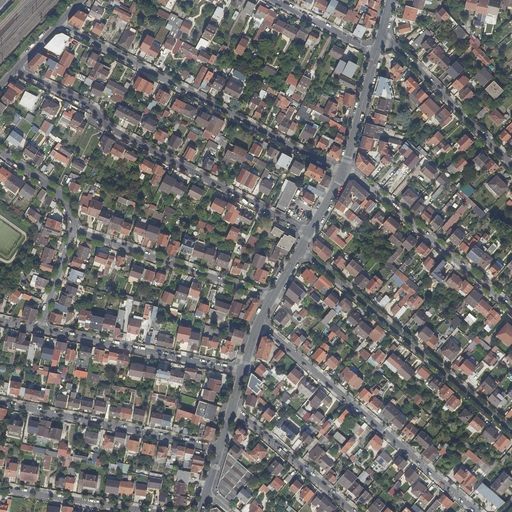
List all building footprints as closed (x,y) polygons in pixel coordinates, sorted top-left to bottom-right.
[(317,0),(314,6),(325,12),(330,4),(322,0),(317,0)] [(335,0),(331,0),(330,4),(325,12),(331,15),(332,13),(337,4),(338,1),(335,0)] [(368,6),(378,11),(379,4),(371,0),(369,5),(368,6)] [(415,0),(413,8),(417,9),(422,10),(425,0),(415,0)] [(476,11),(478,0),(466,0),(465,9),(476,11)] [(487,13),(489,1),(482,0),(478,0),(476,11),(475,13),(486,15),(487,13)] [(500,5),(500,2),(493,1),(493,0),(489,0),(489,1),(487,13),(498,15),(500,5)] [(511,0),(500,0),(500,2),(500,5),(501,5),(501,8),(506,9),(506,6),(511,7),(511,1),(511,0)] [(251,15),(256,5),(252,3),(251,4),(248,2),(243,11),(251,15)] [(133,14),(138,5),(133,3),(129,10),(120,6),(119,8),(128,13),(129,12),(133,14)] [(355,9),(349,20),(357,24),(359,19),(355,17),(361,5),(358,3),(355,9)] [(338,18),(343,20),(348,10),(337,4),(332,13),(339,17),(338,18)] [(254,16),(261,20),(263,17),(265,18),(269,10),(260,5),(255,14),(254,16)] [(93,6),(89,14),(99,19),(103,11),(97,8),(93,6)] [(413,8),(406,6),(403,19),(414,22),(417,9),(413,8)] [(120,18),(127,22),(129,20),(131,16),(115,7),(113,11),(121,16),(120,18)] [(218,18),(223,10),(219,7),(214,16),(218,18)] [(343,20),(347,23),(349,20),(355,9),(350,7),(348,10),(343,20)] [(367,8),(364,13),(376,19),(377,13),(367,8)] [(437,13),(446,21),(450,17),(449,15),(442,8),(437,13)] [(160,10),(157,15),(167,20),(170,15),(160,10)] [(265,18),(257,33),(261,35),(266,26),(272,29),(272,28),(277,19),(279,15),(273,12),(270,11),(269,10),(265,18)] [(79,11),(68,22),(80,29),(88,16),(79,11)] [(167,20),(174,24),(178,17),(171,13),(170,15),(167,20)] [(364,13),(352,34),(361,39),(367,27),(369,28),(371,22),(375,23),(376,19),(364,13)] [(287,25),(277,19),(272,28),(283,33),(287,26),(287,25)] [(181,27),(179,30),(187,34),(192,26),(184,21),(181,27)] [(93,32),(100,36),(106,25),(104,24),(103,26),(97,23),(93,32)] [(174,24),(168,34),(175,38),(179,30),(181,27),(174,24)] [(208,24),(202,37),(211,42),(218,29),(208,24)] [(410,31),(409,24),(398,27),(400,34),(410,31)] [(467,34),(461,28),(459,25),(452,32),(460,40),(467,34)] [(293,41),(298,31),(287,26),(283,33),(282,35),(293,41)] [(303,42),(309,31),(301,27),(295,38),(303,42)] [(416,50),(431,35),(426,30),(411,46),(416,50)] [(118,45),(126,49),(129,43),(131,43),(135,36),(126,31),(118,45)] [(246,31),(240,43),(246,46),(253,34),(246,31)] [(311,32),(305,44),(310,47),(313,42),(314,40),(317,41),(320,36),(311,32)] [(470,38),(475,43),(479,48),(480,43),(473,35),(473,32),(471,32),(470,38)] [(56,35),(44,47),(60,56),(70,37),(63,33),(56,35)] [(155,38),(147,34),(139,50),(147,54),(151,45),(155,38)] [(202,37),(195,49),(200,52),(202,49),(206,52),(211,42),(202,37)] [(429,38),(421,46),(429,54),(437,46),(429,38)] [(171,50),(175,42),(171,40),(170,41),(167,39),(163,46),(171,50)] [(472,51),(477,57),(478,56),(482,52),(480,48),(479,48),(475,43),(472,45),(475,49),(472,51)] [(151,45),(147,54),(155,59),(160,50),(151,45)] [(197,58),(199,54),(183,45),(180,50),(183,51),(180,56),(184,58),(186,53),(197,59),(197,58)] [(480,48),(482,52),(484,53),(486,52),(487,54),(490,51),(484,45),(480,48)] [(340,60),(345,52),(333,46),(329,55),(340,60)] [(429,54),(426,57),(434,65),(443,57),(442,55),(438,51),(440,49),(437,46),(429,54)] [(41,50),(38,53),(47,58),(56,63),(57,60),(48,56),(48,54),(41,50)] [(68,68),(74,56),(65,51),(59,63),(68,68)] [(210,57),(200,52),(199,54),(197,58),(206,63),(210,57)] [(28,69),(34,72),(43,61),(47,58),(38,53),(27,65),(28,69)] [(90,56),(84,53),(79,63),(92,69),(95,64),(99,56),(92,53),(90,56)] [(485,55),(480,59),(486,65),(490,61),(486,55),(485,55)] [(444,56),(437,64),(440,67),(441,67),(446,71),(452,65),(444,56)] [(54,70),(54,69),(57,63),(56,63),(47,58),(43,61),(50,65),(49,68),(54,70)] [(347,65),(340,61),(335,70),(341,74),(351,79),(356,69),(355,69),(357,65),(349,61),(347,65)] [(455,62),(452,65),(446,71),(454,80),(464,70),(455,62)] [(102,67),(95,64),(92,69),(89,75),(96,78),(97,76),(105,80),(108,73),(101,69),(102,67)] [(275,75),(277,68),(266,64),(263,71),(275,75)] [(397,76),(403,70),(397,64),(391,71),(397,76)] [(194,83),(196,84),(201,86),(206,76),(209,70),(203,66),(194,83)] [(239,66),(237,71),(238,71),(245,75),(247,76),(248,74),(242,71),(243,69),(239,66)] [(44,77),(49,79),(51,75),(54,70),(49,68),(44,77)] [(483,68),(475,76),(485,85),(493,77),(483,68)] [(181,76),(186,79),(190,71),(185,69),(181,76)] [(70,86),(74,79),(66,75),(62,83),(67,85),(67,84),(70,86)] [(206,76),(201,86),(208,90),(211,85),(208,83),(210,78),(206,76)] [(389,79),(380,76),(375,95),(382,96),(390,99),(391,95),(389,79)] [(459,79),(458,78),(452,85),(459,92),(468,82),(462,76),(459,79)] [(141,91),(146,81),(139,77),(133,88),(141,92),(141,91)] [(413,90),(418,86),(418,85),(410,77),(405,83),(409,88),(407,90),(410,93),(411,92),(413,90)] [(90,93),(101,98),(104,92),(106,88),(87,78),(84,83),(93,88),(90,93)] [(216,78),(212,87),(221,92),(225,82),(216,78)] [(354,87),(355,85),(342,78),(339,82),(355,90),(356,88),(354,87)] [(298,85),(296,88),(296,89),(304,93),(310,83),(301,79),(298,85)] [(123,89),(109,81),(106,88),(111,90),(122,96),(124,97),(130,86),(130,85),(126,83),(123,89)] [(154,85),(146,81),(141,91),(148,95),(150,92),(148,91),(149,89),(151,90),(154,85)] [(494,81),(488,87),(490,89),(488,90),(495,97),(503,90),(494,81)] [(11,82),(7,86),(21,95),(24,88),(16,83),(15,85),(11,82)] [(243,89),(238,86),(229,82),(224,92),(237,99),(243,89)] [(428,96),(418,86),(413,90),(411,92),(419,101),(417,103),(420,106),(424,103),(423,102),(428,96)] [(343,104),(352,107),(356,91),(348,87),(343,104)] [(106,88),(104,92),(109,94),(109,93),(113,95),(110,100),(114,102),(114,103),(116,104),(116,103),(120,105),(124,97),(122,96),(120,100),(119,99),(120,97),(110,92),(111,90),(106,88)] [(459,96),(466,104),(475,95),(467,88),(459,96)] [(12,109),(13,107),(9,105),(16,94),(10,89),(3,97),(0,95),(0,101),(7,106),(11,110),(12,109)] [(164,105),(169,95),(160,91),(155,100),(164,105)] [(257,109),(261,102),(258,100),(259,96),(257,95),(258,93),(256,92),(249,104),(257,109)] [(419,101),(411,92),(410,93),(407,96),(415,105),(417,103),(419,101)] [(28,107),(32,109),(34,110),(36,106),(34,105),(37,98),(26,93),(21,103),(25,106),(24,107),(27,109),(28,107)] [(293,94),(290,99),(293,100),(298,103),(300,98),(293,94)] [(278,97),(276,99),(277,99),(274,105),(278,107),(281,102),(284,103),(286,99),(278,95),(278,97)] [(390,99),(382,96),(378,109),(389,112),(393,99),(390,99)] [(420,106),(418,108),(430,119),(440,109),(429,97),(424,103),(420,106)] [(55,116),(59,106),(47,100),(42,109),(55,116)] [(181,114),(186,105),(176,100),(171,110),(180,115),(181,114)] [(335,109),(337,105),(329,101),(323,112),(331,117),(331,116),(333,117),(336,113),(333,111),(335,109)] [(257,109),(253,116),(258,119),(266,105),(261,102),(257,109)] [(303,105),(313,110),(313,111),(315,107),(308,103),(308,104),(304,102),(302,105),(303,105)] [(114,114),(126,120),(131,111),(119,105),(114,114)] [(197,110),(186,105),(181,114),(192,119),(197,110)] [(307,121),(313,110),(303,105),(302,105),(301,105),(296,115),(307,121)] [(478,114),(483,118),(488,113),(487,112),(491,108),(488,105),(478,114)] [(449,117),(451,115),(448,112),(449,111),(448,110),(447,110),(445,108),(434,119),(435,120),(436,119),(439,121),(442,118),(445,121),(449,117)] [(70,126),(77,112),(72,110),(70,115),(65,112),(60,121),(70,126)] [(505,119),(506,120),(509,117),(506,114),(503,117),(496,110),(489,116),(498,125),(502,122),(505,119)] [(126,120),(137,126),(142,117),(131,111),(126,120)] [(287,111),(286,112),(285,115),(280,124),(278,129),(286,133),(288,130),(290,126),(286,125),(292,113),(287,111)] [(81,134),(86,125),(82,123),(85,117),(77,112),(70,126),(78,130),(76,132),(81,134)] [(212,118),(200,112),(195,122),(207,128),(212,118)] [(11,121),(17,126),(23,117),(17,113),(11,121)] [(285,115),(280,113),(275,122),(280,124),(285,115)] [(374,119),(373,122),(372,123),(374,124),(380,125),(382,120),(386,121),(387,116),(375,113),(374,118),(373,117),(372,119),(374,119)] [(31,124),(35,117),(28,114),(26,119),(31,123),(31,124)] [(328,124),(331,120),(321,115),(319,119),(328,124)] [(202,137),(209,141),(209,140),(217,144),(221,136),(218,134),(225,122),(213,116),(212,118),(207,128),(202,137)] [(142,126),(154,132),(158,124),(146,118),(142,126)] [(47,135),(53,125),(44,120),(39,130),(47,135)] [(374,125),(367,123),(364,136),(373,139),(378,140),(382,141),(389,143),(403,147),(404,145),(406,143),(374,134),(375,131),(382,133),(384,128),(381,127),(374,125)] [(305,125),(299,136),(310,142),(316,131),(305,125)] [(333,141),(342,145),(346,128),(342,126),(333,141)] [(162,145),(167,135),(159,130),(155,139),(159,141),(158,143),(162,145)] [(505,130),(499,136),(505,142),(511,136),(508,133),(505,130)] [(190,131),(187,137),(195,141),(198,135),(191,132),(190,131)] [(433,143),(436,146),(444,138),(438,133),(430,140),(430,141),(428,144),(430,146),(433,143)] [(18,148),(24,140),(15,134),(10,142),(18,148)] [(457,142),(465,151),(473,143),(465,134),(457,142)] [(176,149),(181,139),(173,135),(168,145),(176,149)] [(47,139),(56,146),(58,143),(49,136),(47,139)] [(104,136),(100,144),(101,144),(109,148),(106,152),(104,156),(107,158),(109,153),(114,144),(115,142),(104,136)] [(373,139),(364,136),(361,148),(370,150),(371,147),(372,147),(373,146),(372,145),(372,143),(373,143),(374,141),(373,141),(373,139)] [(229,141),(221,137),(218,144),(225,148),(229,141)] [(320,140),(316,147),(325,151),(326,148),(329,149),(330,149),(333,142),(331,141),(330,142),(321,137),(320,140)] [(209,141),(205,148),(209,150),(211,147),(217,150),(219,146),(209,141)] [(379,152),(385,156),(388,153),(390,151),(387,149),(389,143),(382,141),(379,152)] [(409,146),(414,151),(416,149),(408,141),(406,143),(409,146)] [(447,152),(451,148),(448,145),(443,141),(435,149),(437,152),(440,150),(442,148),(446,151),(447,152)] [(50,154),(55,157),(57,153),(56,152),(61,145),(58,143),(56,146),(50,154)] [(407,148),(409,146),(406,143),(404,145),(405,146),(400,151),(407,158),(412,152),(407,148)] [(123,149),(114,144),(109,153),(119,157),(123,149)] [(258,157),(262,149),(254,144),(249,153),(258,157)] [(23,152),(33,159),(38,152),(28,145),(23,152)] [(229,150),(245,158),(245,159),(248,154),(245,153),(246,152),(232,145),(229,150)] [(334,159),(338,158),(340,150),(333,146),(331,149),(330,149),(329,149),(328,151),(330,152),(328,156),(334,159)] [(191,161),(196,152),(189,148),(184,157),(191,161)] [(282,155),(282,154),(271,148),(267,154),(274,159),(272,163),(276,166),(277,164),(282,155)] [(364,153),(360,149),(356,163),(358,167),(368,176),(375,168),(369,162),(362,156),(364,153)] [(414,151),(423,159),(425,157),(416,149),(414,151)] [(137,156),(124,150),(120,158),(123,159),(123,158),(134,164),(137,156)] [(236,160),(243,163),(245,158),(229,150),(228,150),(222,161),(230,166),(231,164),(234,165),(236,160)] [(55,157),(67,164),(70,157),(61,152),(59,154),(57,153),(55,157)] [(481,169),(489,160),(481,152),(473,160),(481,169)] [(385,156),(380,162),(386,166),(393,158),(388,153),(385,156)] [(291,160),(282,155),(277,164),(287,169),(291,160)] [(417,161),(419,159),(416,155),(413,158),(412,157),(407,162),(413,167),(417,162),(417,161)] [(38,166),(43,160),(37,156),(33,162),(38,166)] [(210,169),(215,160),(208,157),(203,167),(207,169),(207,168),(210,169)] [(430,162),(425,157),(423,159),(419,164),(424,168),(421,172),(430,180),(436,173),(427,165),(430,162)] [(456,175),(468,163),(463,158),(451,170),(456,175)] [(139,169),(149,174),(154,165),(144,160),(139,169)] [(492,173),(498,167),(491,160),(485,166),(492,173)] [(304,167),(295,161),(290,171),(299,176),(304,167)] [(82,171),(84,166),(78,163),(77,164),(73,162),(71,165),(82,171)] [(53,166),(50,164),(45,171),(49,173),(53,166)] [(310,164),(305,174),(321,183),(319,185),(326,189),(331,179),(329,177),(325,175),(326,172),(310,164)] [(159,182),(164,171),(160,169),(160,167),(156,165),(152,172),(155,174),(151,183),(154,185),(156,181),(159,182)] [(11,175),(1,168),(0,169),(0,179),(5,183),(11,175)] [(244,185),(250,173),(242,169),(236,181),(244,185)] [(263,173),(261,178),(265,180),(269,171),(266,169),(263,173)] [(258,177),(250,173),(244,185),(251,189),(258,177)] [(433,196),(436,199),(451,181),(447,178),(443,174),(442,173),(437,180),(443,185),(433,196)] [(22,182),(11,175),(5,183),(4,185),(15,192),(22,182)] [(159,188),(169,193),(171,189),(175,181),(165,176),(159,188)] [(499,196),(507,188),(502,183),(503,183),(497,176),(488,185),(499,196)] [(275,208),(284,213),(299,186),(296,185),(286,179),(280,191),(283,193),(275,208)] [(66,180),(63,187),(71,190),(74,183),(66,180)] [(270,183),(265,180),(259,190),(268,195),(272,186),(271,186),(271,185),(269,184),(270,183)] [(187,188),(175,181),(171,189),(183,195),(187,188)] [(366,199),(370,194),(360,186),(354,181),(350,181),(339,201),(353,213),(357,209),(366,199)] [(467,182),(460,189),(468,197),(475,190),(467,182)] [(35,192),(25,184),(19,193),(29,200),(35,192)] [(199,201),(204,191),(192,186),(188,195),(199,201)] [(311,192),(319,196),(321,197),(322,197),(324,193),(317,189),(313,188),(311,192)] [(46,192),(42,189),(36,198),(41,200),(46,192)] [(412,205),(418,197),(409,189),(402,197),(412,205)] [(302,200),(311,204),(314,200),(312,199),(313,196),(306,192),(302,200)] [(464,201),(466,199),(460,192),(457,195),(459,197),(455,201),(458,204),(462,200),(464,201)] [(91,200),(92,196),(88,194),(87,197),(82,195),(79,205),(83,206),(81,211),(86,213),(91,200)] [(50,206),(54,198),(49,196),(48,198),(47,197),(46,199),(47,199),(45,204),(50,206)] [(211,207),(222,213),(226,205),(226,202),(224,201),(222,202),(215,198),(211,207)] [(421,198),(413,208),(419,214),(425,207),(422,205),(425,201),(421,198)] [(468,198),(442,228),(446,231),(450,226),(451,226),(458,218),(458,217),(460,214),(461,216),(468,207),(467,205),(469,203),(473,207),(470,211),(472,212),(474,210),(477,206),(468,198)] [(366,199),(357,209),(360,212),(363,207),(364,208),(365,206),(368,209),(367,210),(369,211),(369,210),(370,211),(376,204),(371,200),(369,202),(366,199)] [(98,218),(100,212),(103,204),(91,200),(86,213),(86,214),(98,218)] [(339,201),(335,207),(343,212),(353,221),(356,223),(357,222),(359,223),(363,226),(365,223),(353,213),(339,201)] [(236,219),(239,212),(235,210),(236,207),(228,203),(225,209),(229,211),(224,219),(233,224),(236,219)] [(24,215),(11,205),(9,208),(22,217),(24,215)] [(166,216),(171,217),(174,211),(165,206),(165,207),(163,207),(163,208),(164,208),(163,210),(168,212),(166,216)] [(477,206),(474,210),(480,215),(483,212),(477,206)] [(429,207),(422,215),(430,223),(435,218),(432,216),(431,216),(429,214),(429,213),(428,212),(431,209),(429,207)] [(39,221),(42,217),(38,214),(40,212),(36,209),(35,212),(31,209),(28,213),(31,215),(30,217),(35,220),(35,219),(39,221)] [(112,217),(112,216),(100,212),(98,218),(98,219),(102,220),(102,223),(109,226),(112,217)] [(243,214),(239,212),(236,219),(249,226),(254,218),(244,213),(243,214)] [(383,224),(387,220),(377,212),(370,220),(380,228),(383,224)] [(435,218),(430,223),(437,229),(444,221),(437,215),(435,218)] [(396,230),(400,225),(390,216),(387,220),(383,224),(391,231),(390,232),(392,234),(395,231),(396,230)] [(468,216),(461,224),(465,228),(472,220),(468,216)] [(124,221),(112,217),(109,226),(108,229),(120,233),(123,223),(124,221)] [(50,228),(60,231),(62,223),(53,220),(50,228)] [(200,221),(197,228),(200,229),(211,233),(215,226),(212,225),(211,227),(200,221)] [(145,235),(148,226),(137,222),(133,233),(138,234),(138,233),(145,235)] [(132,226),(123,223),(120,233),(128,236),(132,226)] [(60,235),(61,231),(60,231),(50,228),(44,226),(40,234),(44,235),(49,237),(51,233),(60,235)] [(157,240),(160,230),(148,226),(145,235),(145,236),(157,240)] [(333,226),(326,235),(343,249),(346,245),(335,236),(339,231),(333,226)] [(234,243),(239,230),(238,229),(232,227),(231,228),(228,233),(225,239),(226,240),(234,243)] [(282,248),(288,251),(292,245),(295,239),(274,228),(271,233),(281,239),(280,242),(277,246),(282,248)] [(451,236),(449,238),(458,246),(466,237),(457,229),(454,232),(451,236)] [(389,238),(399,247),(402,244),(406,239),(402,235),(401,236),(395,231),(392,234),(389,238)] [(42,240),(44,235),(40,234),(39,233),(36,242),(44,245),(45,242),(42,240)] [(166,246),(169,237),(160,234),(157,243),(166,246)] [(485,234),(480,240),(484,243),(489,237),(485,234)] [(417,242),(410,235),(406,239),(402,244),(410,250),(417,242)] [(460,247),(467,254),(480,239),(477,236),(469,245),(465,241),(460,247)] [(260,240),(257,238),(254,237),(248,248),(249,249),(252,250),(254,251),(260,240)] [(195,245),(196,243),(184,239),(180,250),(181,250),(181,252),(186,254),(187,253),(192,255),(195,245)] [(318,255),(325,246),(317,239),(313,246),(312,247),(313,251),(318,255)] [(177,252),(180,243),(174,241),(173,246),(169,245),(167,253),(175,256),(176,252),(177,252)] [(431,250),(422,242),(416,249),(425,257),(431,250)] [(476,244),(467,255),(477,263),(477,262),(485,253),(488,250),(484,246),(481,250),(477,247),(478,246),(476,244)] [(488,250),(485,253),(490,257),(498,248),(493,244),(488,250)] [(207,249),(195,245),(192,255),(191,257),(195,258),(195,257),(203,259),(207,249)] [(274,245),(269,257),(270,257),(276,259),(277,260),(280,253),(286,255),(288,251),(282,248),(277,246),(275,246),(274,245)] [(76,257),(83,260),(87,261),(91,249),(80,246),(76,257)] [(333,253),(325,246),(318,255),(326,262),(333,253)] [(385,264),(395,274),(398,270),(392,264),(395,260),(394,259),(402,250),(399,247),(387,262),(385,264)] [(49,265),(54,250),(46,248),(41,262),(49,265)] [(215,252),(207,249),(203,259),(208,261),(211,262),(211,264),(215,265),(217,257),(214,256),(215,252)] [(109,255),(98,251),(95,259),(107,263),(109,255)] [(256,253),(252,266),(257,268),(261,269),(266,257),(256,253)] [(377,253),(374,256),(385,264),(387,262),(377,253)] [(485,253),(477,262),(484,268),(492,259),(490,257),(485,253)] [(115,257),(109,255),(107,263),(106,266),(110,268),(111,263),(113,261),(115,257)] [(227,269),(230,260),(225,259),(226,256),(222,255),(222,257),(218,256),(217,257),(215,265),(227,269)] [(76,257),(74,256),(71,267),(80,270),(80,269),(83,270),(85,265),(82,264),(83,260),(76,257)] [(340,266),(344,269),(345,268),(348,264),(343,259),(340,256),(339,256),(334,263),(339,267),(340,266)] [(122,268),(125,259),(118,257),(116,265),(122,268)] [(431,274),(434,270),(434,269),(438,265),(432,260),(433,260),(429,257),(423,264),(428,268),(426,269),(430,272),(427,275),(429,276),(431,274)] [(398,270),(395,274),(399,277),(405,283),(407,280),(401,274),(402,273),(400,271),(405,265),(406,266),(411,261),(408,258),(398,270)] [(345,268),(356,277),(363,268),(353,259),(348,264),(345,268)] [(444,280),(446,278),(439,272),(447,263),(443,260),(434,270),(431,274),(441,284),(444,280)] [(51,272),(52,267),(37,262),(35,266),(51,272)] [(231,272),(240,275),(243,265),(234,262),(231,272)] [(495,276),(501,270),(494,264),(490,269),(493,272),(492,273),(495,276)] [(144,269),(132,265),(129,275),(141,279),(144,269)] [(267,276),(268,272),(261,269),(257,268),(254,279),(266,283),(268,277),(267,276)] [(154,273),(144,269),(141,279),(151,282),(154,273)] [(316,281),(318,279),(313,274),(314,272),(311,270),(309,271),(307,269),(302,276),(312,285),(316,281)] [(76,282),(78,274),(70,271),(67,279),(76,282)] [(461,281),(451,272),(446,278),(444,280),(454,289),(455,288),(461,281)] [(163,284),(165,276),(158,273),(155,282),(163,284)] [(43,279),(43,278),(38,276),(34,275),(32,281),(37,283),(36,285),(45,288),(48,281),(43,279)] [(334,285),(321,275),(318,279),(316,281),(319,284),(320,287),(327,293),(334,285)] [(355,281),(363,289),(366,286),(370,282),(362,275),(360,277),(359,277),(355,281)] [(412,280),(410,278),(407,280),(405,283),(416,291),(418,289),(411,282),(412,280)] [(370,282),(366,286),(373,293),(380,285),(372,279),(370,282)] [(75,283),(68,281),(66,286),(67,286),(65,293),(72,295),(76,297),(78,289),(74,288),(75,283)] [(463,283),(461,281),(455,288),(458,291),(460,289),(466,295),(473,287),(465,281),(463,283)] [(201,286),(192,283),(190,290),(189,294),(197,297),(201,286)] [(405,283),(398,291),(400,293),(404,288),(410,293),(403,301),(406,303),(416,291),(405,283)] [(302,284),(300,287),(306,293),(309,289),(302,284)] [(309,289),(306,293),(317,303),(320,299),(312,291),(315,288),(312,286),(309,289)] [(185,289),(178,287),(175,296),(187,300),(189,294),(190,290),(185,288),(185,289)] [(13,301),(17,304),(22,298),(23,296),(15,289),(14,292),(10,297),(14,300),(13,301)] [(479,300),(482,296),(474,290),(468,298),(472,301),(469,304),(474,308),(475,307),(476,306),(477,305),(480,301),(479,300)] [(326,298),(325,298),(323,301),(332,308),(335,305),(339,301),(338,300),(339,298),(331,291),(327,296),(326,298)] [(171,304),(174,295),(165,292),(162,300),(171,304)] [(239,304),(243,295),(235,292),(232,301),(239,304)] [(65,293),(63,293),(60,304),(66,306),(68,307),(72,295),(65,293)] [(423,303),(424,301),(418,295),(415,299),(412,297),(409,300),(417,307),(421,302),(423,303)] [(282,303),(280,306),(283,309),(286,312),(295,302),(288,296),(282,303)] [(377,299),(385,306),(388,303),(380,296),(377,299)] [(350,307),(353,304),(345,297),(339,304),(345,309),(348,312),(352,308),(350,307)] [(243,320),(248,321),(259,303),(257,300),(251,298),(247,307),(243,305),(240,313),(245,315),(243,320)] [(228,314),(231,304),(218,299),(216,307),(219,308),(218,311),(226,314),(228,314)] [(486,316),(491,310),(492,308),(482,299),(480,301),(477,305),(476,306),(475,307),(486,316)] [(240,313),(243,305),(239,304),(232,301),(231,304),(228,314),(238,318),(240,313)] [(206,313),(209,306),(201,303),(199,308),(198,310),(204,312),(206,313)] [(494,311),(499,306),(496,304),(492,308),(491,310),(492,312),(493,310),(494,311)] [(332,308),(321,321),(325,325),(336,312),(334,311),(338,307),(335,305),(332,308)] [(390,311),(395,315),(400,310),(401,309),(398,306),(396,305),(390,311)] [(38,309),(38,307),(35,307),(35,308),(26,306),(25,311),(26,311),(23,319),(28,320),(28,319),(32,320),(36,318),(39,309),(38,309)] [(198,310),(199,308),(198,307),(195,316),(202,318),(204,312),(198,310)] [(226,314),(218,311),(210,308),(208,316),(224,321),(226,314)] [(113,338),(122,340),(123,334),(119,333),(120,330),(121,330),(126,310),(119,309),(118,316),(117,318),(117,321),(114,333),(114,334),(113,338)] [(297,326),(300,323),(299,322),(296,320),(286,312),(283,309),(280,313),(281,314),(276,319),(284,326),(289,320),(297,326)] [(80,311),(79,320),(85,321),(84,327),(90,328),(92,315),(93,312),(81,310),(80,311)] [(358,313),(355,310),(347,319),(356,327),(362,320),(362,319),(357,315),(358,313)] [(418,310),(412,317),(422,326),(429,319),(418,310)] [(487,324),(497,313),(494,311),(493,310),(492,312),(491,310),(486,316),(485,317),(487,318),(486,318),(488,320),(486,323),(487,324)] [(52,312),(49,321),(60,324),(62,316),(52,312)] [(495,325),(501,319),(499,318),(501,316),(497,313),(487,324),(489,326),(492,323),(493,324),(494,324),(495,325)] [(469,314),(465,319),(471,325),(476,319),(469,314)] [(92,315),(90,328),(102,330),(105,317),(92,315)] [(114,333),(117,321),(117,318),(105,315),(105,317),(102,330),(114,333)] [(451,322),(456,328),(462,322),(457,317),(451,322)] [(127,333),(139,335),(142,323),(130,320),(127,333)] [(373,330),(362,320),(356,327),(353,329),(365,339),(369,334),(372,331),(373,330)] [(511,326),(507,323),(497,335),(509,346),(511,342),(511,326)] [(334,333),(335,333),(338,329),(339,329),(334,325),(331,328),(327,324),(326,326),(332,331),(334,333)] [(377,325),(375,328),(373,330),(372,331),(380,338),(382,336),(382,335),(384,333),(382,332),(384,330),(377,325)] [(191,328),(180,326),(177,340),(189,342),(191,331),(191,328)] [(214,336),(219,338),(221,331),(205,326),(203,333),(214,336)] [(419,335),(426,342),(433,335),(434,333),(426,327),(419,335)] [(335,333),(344,341),(346,339),(347,337),(338,329),(335,333)] [(240,344),(244,332),(235,330),(231,341),(240,344)] [(201,333),(191,331),(189,342),(188,344),(192,345),(191,349),(197,350),(201,333)] [(372,331),(369,334),(377,341),(380,338),(372,331)] [(28,353),(29,347),(23,345),(25,334),(20,333),(19,340),(18,339),(18,340),(16,351),(28,353)] [(301,342),(302,343),(305,339),(301,336),(299,337),(296,334),(295,335),(294,334),(290,339),(298,345),(301,342)] [(433,335),(426,342),(433,348),(438,342),(437,341),(438,339),(433,335)] [(203,337),(201,345),(211,347),(217,348),(219,338),(214,336),(212,341),(207,340),(208,338),(203,337)] [(15,353),(16,351),(18,340),(5,337),(3,350),(8,350),(7,352),(11,353),(15,353)] [(42,344),(44,339),(34,337),(32,342),(37,343),(37,344),(40,345),(41,344),(42,344)] [(164,338),(162,346),(171,348),(173,340),(169,339),(164,338)] [(267,362),(273,343),(266,338),(263,339),(257,358),(267,362)] [(59,343),(60,340),(56,339),(56,342),(55,344),(57,345),(56,349),(65,351),(66,344),(59,343)] [(363,347),(368,342),(364,339),(359,344),(363,347)] [(231,353),(234,343),(226,340),(223,350),(225,351),(224,354),(227,355),(231,353)] [(311,350),(309,349),(307,347),(308,346),(310,344),(306,340),(301,347),(308,353),(311,350)] [(451,360),(460,350),(451,341),(441,352),(451,360)] [(473,341),(468,346),(474,351),(478,346),(473,341)] [(488,354),(492,349),(482,341),(480,343),(478,346),(488,354)] [(35,345),(30,344),(27,359),(33,360),(36,350),(34,350),(35,345)] [(393,353),(398,347),(394,344),(389,350),(393,353)] [(55,349),(44,346),(41,358),(52,361),(55,349)] [(91,358),(93,349),(81,346),(79,355),(91,358)] [(478,346),(474,351),(482,358),(483,357),(484,359),(488,354),(478,346)] [(484,359),(482,361),(489,367),(491,365),(494,367),(500,360),(494,353),(498,348),(495,346),(492,349),(488,354),(484,359)] [(319,363),(327,354),(320,348),(312,357),(319,363)] [(360,354),(367,360),(371,355),(364,349),(360,354)] [(366,361),(378,371),(380,368),(377,365),(386,355),(379,349),(375,354),(373,353),(371,355),(367,360),(366,361)] [(76,351),(67,350),(65,360),(73,361),(76,351)] [(103,361),(104,354),(105,352),(96,350),(94,361),(103,363),(103,361)] [(285,354),(281,350),(275,358),(270,363),(271,364),(273,367),(285,354)] [(362,356),(355,351),(353,353),(359,359),(362,356)] [(118,355),(118,354),(110,353),(110,355),(104,354),(103,361),(116,364),(118,355)] [(393,353),(387,360),(398,370),(404,363),(393,353)] [(128,357),(118,355),(116,364),(127,366),(128,357)] [(333,370),(340,361),(333,355),(325,363),(333,370)] [(459,357),(452,365),(454,366),(453,367),(457,370),(459,367),(465,360),(463,358),(462,359),(459,357)] [(262,363),(257,358),(255,362),(260,366),(255,372),(261,377),(268,370),(262,364),(262,363)] [(465,360),(459,367),(469,376),(473,371),(476,368),(466,359),(465,360)] [(142,376),(144,366),(131,363),(130,371),(128,371),(128,374),(142,377),(142,376)] [(398,370),(397,371),(408,380),(415,373),(409,368),(409,367),(404,363),(398,370)] [(169,381),(171,372),(166,371),(166,372),(163,372),(165,365),(158,364),(157,369),(155,378),(169,381)] [(142,376),(155,378),(157,369),(144,366),(142,376)] [(417,373),(425,379),(431,373),(423,366),(417,373)] [(340,375),(348,382),(355,374),(347,367),(340,375)] [(286,376),(282,381),(272,392),(275,394),(289,378),(291,380),(291,379),(295,382),(297,378),(300,381),(303,377),(294,369),(291,373),(291,372),(287,376),(286,376)] [(87,373),(75,371),(74,377),(86,380),(87,373)] [(469,376),(468,378),(471,380),(476,374),(473,371),(469,376)] [(59,374),(50,372),(49,376),(48,382),(53,383),(54,378),(56,378),(56,377),(58,378),(59,374)] [(185,374),(180,373),(180,374),(171,372),(169,381),(169,383),(182,386),(183,381),(185,374)] [(100,375),(88,373),(87,373),(86,380),(99,382),(100,375)] [(267,387),(252,374),(247,387),(257,396),(259,397),(265,390),(267,387)] [(355,374),(348,382),(356,389),(363,381),(355,374)] [(488,377),(481,385),(484,388),(485,388),(491,393),(497,386),(488,377)] [(437,389),(442,383),(435,378),(429,385),(433,388),(435,387),(437,389)] [(216,393),(219,393),(221,381),(210,379),(207,391),(216,393)] [(316,391),(305,381),(298,389),(309,399),(316,391)] [(21,388),(22,384),(13,382),(10,394),(20,396),(20,395),(21,388)] [(453,395),(454,393),(445,385),(439,392),(448,400),(453,395)] [(257,396),(247,387),(245,394),(257,398),(257,396)] [(25,398),(31,399),(33,390),(21,388),(20,395),(26,396),(25,398)] [(359,394),(366,401),(372,394),(364,388),(359,394)] [(33,390),(31,399),(43,402),(45,393),(33,390)] [(207,391),(205,390),(202,402),(203,402),(213,405),(216,393),(207,391)] [(489,399),(497,407),(504,398),(499,394),(500,393),(497,390),(489,399)] [(58,392),(55,405),(65,407),(66,403),(65,402),(66,399),(61,398),(62,396),(59,396),(60,392),(58,392)] [(285,392),(280,398),(283,401),(288,395),(285,392)] [(316,409),(326,397),(320,392),(310,403),(316,409)] [(366,401),(369,403),(375,397),(376,395),(373,393),(372,394),(366,401)] [(457,398),(453,395),(448,400),(447,401),(446,402),(449,404),(447,407),(452,411),(461,401),(461,400),(458,398),(457,398)] [(175,399),(160,396),(159,399),(167,401),(167,404),(170,404),(170,406),(177,408),(177,403),(176,403),(176,402),(175,401),(175,399)] [(254,408),(256,399),(248,397),(246,402),(247,402),(247,406),(254,408)] [(327,397),(323,402),(328,406),(332,402),(327,397)] [(375,397),(369,403),(377,410),(382,403),(375,397)] [(70,398),(69,406),(79,408),(80,400),(70,398)] [(84,400),(82,400),(80,408),(91,410),(93,403),(84,401),(84,400)] [(93,409),(92,415),(96,416),(97,410),(105,412),(106,403),(96,402),(95,409),(93,409)] [(213,405),(203,402),(200,410),(212,413),(213,408),(215,409),(216,406),(213,405)] [(388,403),(381,412),(391,421),(392,421),(398,413),(399,412),(388,403)] [(109,415),(119,417),(121,410),(122,404),(118,404),(117,408),(111,407),(109,415)] [(341,407),(335,413),(338,415),(343,409),(341,407)] [(212,420),(213,421),(217,409),(215,409),(213,408),(212,413),(200,410),(198,416),(200,416),(203,417),(209,419),(212,420)] [(135,414),(133,419),(143,421),(145,411),(136,409),(135,413),(135,414)] [(177,409),(176,418),(181,419),(181,416),(191,420),(192,417),(193,414),(177,409)] [(275,415),(268,409),(262,416),(269,422),(275,415)] [(466,422),(472,415),(466,409),(459,417),(466,422)] [(121,410),(119,417),(130,420),(132,412),(121,410)] [(172,416),(152,411),(149,422),(169,427),(172,416)] [(316,411),(310,417),(319,424),(315,429),(319,432),(327,423),(323,419),(324,418),(316,411)] [(342,426),(352,415),(346,411),(339,418),(341,420),(340,421),(341,422),(340,424),(342,426)] [(398,413),(392,421),(400,428),(407,421),(398,413)] [(410,422),(416,424),(418,417),(413,415),(410,422)] [(476,416),(469,424),(478,432),(485,424),(476,416)] [(213,438),(215,429),(210,427),(207,426),(209,419),(203,417),(202,422),(197,437),(210,440),(213,438)] [(21,433),(23,423),(11,420),(9,431),(21,433)] [(51,426),(52,423),(41,420),(40,427),(42,427),(41,429),(44,429),(44,428),(49,428),(50,426),(51,426)] [(347,427),(355,434),(356,433),(360,428),(353,421),(347,427)] [(38,426),(39,424),(30,422),(28,432),(37,434),(38,426)] [(300,433),(287,422),(281,429),(286,433),(287,433),(289,435),(288,436),(293,441),(295,438),(296,438),(300,433)] [(327,423),(319,432),(319,433),(323,436),(329,441),(333,437),(328,433),(331,430),(329,428),(331,426),(327,423)] [(409,423),(403,430),(411,438),(418,430),(409,423)] [(37,434),(36,436),(49,439),(50,431),(51,429),(51,426),(50,426),(49,428),(44,428),(44,429),(41,429),(42,427),(40,427),(38,426),(37,434)] [(499,435),(489,426),(481,435),(488,440),(489,439),(492,442),(499,435)] [(360,428),(356,433),(359,436),(364,431),(360,428)] [(49,439),(61,441),(63,432),(51,429),(50,431),(49,439)] [(241,444),(248,436),(240,429),(236,433),(238,435),(235,438),(241,444)] [(312,433),(308,429),(300,437),(308,444),(309,445),(313,440),(310,438),(311,437),(310,435),(312,433)] [(422,430),(415,438),(426,448),(427,447),(433,440),(422,430)] [(84,443),(96,445),(98,435),(86,432),(84,443)] [(337,432),(334,436),(342,443),(345,440),(337,432)] [(319,433),(313,440),(309,445),(306,449),(309,452),(318,442),(323,436),(319,433)] [(377,433),(368,443),(376,450),(377,450),(380,446),(383,442),(377,437),(379,435),(377,433)] [(125,445),(126,436),(116,434),(115,438),(113,446),(120,447),(120,445),(125,445)] [(504,449),(511,442),(503,435),(496,443),(504,449)] [(329,441),(323,436),(318,442),(321,444),(325,441),(328,444),(330,442),(329,441)] [(104,447),(113,449),(113,446),(115,438),(106,437),(104,447)] [(291,448),(295,450),(301,441),(297,438),(291,448)] [(351,438),(341,451),(344,454),(345,455),(355,442),(351,438)] [(415,438),(413,440),(425,450),(426,448),(415,438)] [(130,442),(128,451),(137,453),(139,443),(130,442)] [(58,454),(58,456),(70,458),(70,457),(71,453),(67,452),(68,446),(60,444),(58,454)] [(142,454),(153,456),(155,447),(144,445),(142,454)] [(262,460),(265,456),(263,455),(266,451),(259,445),(251,454),(255,457),(257,455),(262,460)] [(2,447),(0,446),(0,450),(6,452),(5,455),(7,455),(8,448),(2,447)] [(234,446),(228,453),(234,458),(240,451),(234,446)] [(324,455),(325,453),(318,446),(309,456),(317,463),(324,455)] [(425,450),(422,453),(432,461),(436,456),(435,455),(436,454),(434,452),(437,449),(433,446),(429,450),(427,447),(426,448),(425,450)] [(452,449),(458,455),(461,451),(455,446),(452,449)] [(186,455),(187,448),(185,448),(185,449),(178,447),(177,454),(176,455),(183,457),(183,459),(185,460),(185,457),(186,455)] [(166,459),(168,449),(160,448),(158,458),(166,459)] [(442,455),(441,457),(442,458),(449,451),(447,449),(446,450),(442,455)] [(46,450),(45,456),(51,457),(57,458),(58,456),(58,454),(48,452),(48,450),(46,450)] [(247,454),(244,451),(242,454),(252,462),(254,460),(247,454)] [(383,452),(376,460),(385,468),(392,460),(383,452)] [(69,461),(78,463),(78,459),(88,460),(88,456),(74,453),(73,457),(70,457),(70,458),(69,461)] [(234,458),(228,453),(217,489),(218,493),(230,504),(237,496),(243,489),(254,476),(234,458)] [(509,457),(506,454),(499,463),(502,465),(509,457)] [(331,468),(334,464),(324,455),(317,463),(328,472),(331,468)] [(51,457),(45,456),(43,470),(49,471),(51,457)] [(193,463),(203,465),(204,460),(200,459),(201,458),(194,457),(193,463)] [(405,465),(406,463),(400,457),(395,463),(401,469),(404,466),(405,467),(406,466),(405,465)] [(491,465),(483,457),(481,460),(489,467),(491,465)] [(476,465),(488,475),(490,473),(492,470),(492,469),(489,467),(481,460),(476,465)] [(6,462),(4,476),(10,477),(12,467),(12,463),(6,462)] [(277,477),(284,469),(276,462),(268,470),(277,477)] [(202,470),(203,465),(193,463),(191,473),(197,474),(198,470),(202,470)] [(38,469),(18,466),(18,468),(16,478),(36,482),(38,469)] [(16,478),(18,468),(12,467),(10,477),(16,478)] [(335,473),(331,468),(328,472),(327,473),(329,475),(327,477),(333,483),(337,479),(333,476),(335,473)] [(369,468),(365,472),(368,475),(372,478),(373,479),(374,477),(374,476),(376,474),(369,468)] [(453,477),(461,483),(466,477),(468,475),(460,468),(453,477)] [(413,482),(419,476),(410,469),(405,475),(413,482)] [(187,485),(188,485),(191,473),(185,472),(182,471),(178,470),(177,476),(179,477),(178,483),(187,485)] [(358,478),(348,470),(339,480),(344,485),(345,484),(349,488),(355,482),(358,478)] [(399,480),(404,474),(401,471),(396,477),(399,480)] [(497,478),(507,487),(511,480),(511,478),(503,471),(497,478)] [(468,475),(466,477),(467,478),(461,486),(469,493),(472,490),(468,485),(474,477),(469,473),(468,475)] [(78,486),(92,488),(93,477),(80,475),(78,486)] [(148,487),(161,490),(162,480),(150,477),(148,487)] [(67,478),(65,489),(73,490),(75,480),(67,478)] [(284,484),(277,478),(270,486),(274,489),(275,488),(278,490),(284,484)] [(500,494),(507,487),(497,478),(491,485),(500,494)] [(57,483),(56,487),(64,489),(65,480),(59,479),(59,483),(57,483)] [(289,489),(296,495),(304,486),(301,483),(300,484),(297,481),(289,489)] [(107,482),(105,493),(118,495),(119,493),(120,484),(107,482)] [(364,489),(355,482),(349,488),(348,489),(357,497),(364,489)] [(493,502),(499,507),(506,502),(499,496),(498,496),(486,486),(482,482),(473,493),(477,496),(483,490),(494,500),(493,502)] [(119,493),(133,495),(134,485),(120,483),(120,484),(119,493)] [(174,495),(184,497),(187,485),(178,483),(177,483),(174,495)] [(411,492),(419,498),(426,490),(427,490),(419,483),(411,492)] [(135,495),(146,497),(148,487),(137,485),(135,495)] [(243,489),(237,496),(246,504),(252,497),(243,489)] [(307,503),(314,495),(307,489),(305,489),(302,493),(302,494),(300,497),(307,503)] [(395,494),(400,498),(404,494),(399,490),(395,494)] [(426,490),(419,498),(427,505),(432,499),(429,496),(430,494),(426,490)] [(372,497),(365,491),(359,499),(365,505),(372,497)] [(161,492),(159,502),(166,504),(168,494),(161,492)] [(442,494),(426,511),(433,511),(439,506),(441,504),(447,509),(453,503),(442,494)] [(318,505),(321,507),(326,511),(331,504),(324,498),(322,500),(318,497),(312,504),(316,507),(318,505)] [(178,498),(177,505),(185,507),(187,500),(178,498)] [(262,511),(263,511),(260,508),(261,507),(259,505),(260,503),(256,499),(250,506),(253,508),(249,511),(262,511)] [(377,499),(368,509),(371,511),(380,511),(386,506),(377,499)] [(0,511),(9,511),(11,501),(7,501),(6,506),(0,505),(0,511)]
